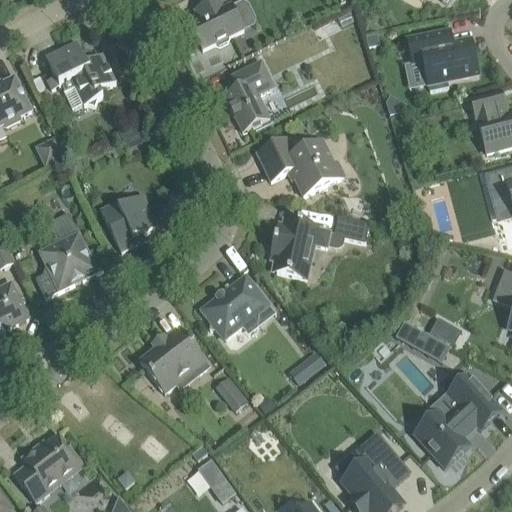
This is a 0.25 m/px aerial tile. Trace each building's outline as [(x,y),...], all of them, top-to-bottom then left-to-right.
[(203,54),(216,48),(220,50),(229,46),(230,41),(244,34),(232,9),(225,12),(220,2),(195,14),(198,19),(199,18),(202,24),(191,29),(203,54)] [(453,47),(450,35),(450,34),(408,42),(413,69),(424,67),(428,90),(430,89),(431,95),(449,91),(447,86),(479,79),(472,43),(453,47)] [(378,44),(377,39),(368,41),(369,49),(377,47),(378,44)] [(83,58),(77,47),(46,62),(55,80),(47,84),(52,94),(63,89),(66,95),(64,96),(73,113),(83,108),(85,110),(89,108),(95,110),(97,104),(104,101),(101,95),(117,88),(103,60),(97,62),(97,61),(96,59),(95,58),(93,57),(92,56),(91,55),(89,54),(87,54),(86,54),(86,56),(83,58)] [(243,137),(261,128),(270,124),(259,100),(275,92),(262,66),(232,80),(238,93),(225,99),(231,112),(230,113),(235,122),(235,121),(243,137)] [(32,115),(24,99),(15,81),(3,87),(1,84),(0,84),(0,130),(5,128),(6,131),(21,123),(19,121),(32,115)] [(503,115),(506,115),(501,97),(472,105),(477,122),(478,122),(480,129),(480,130),(487,157),(511,150),(511,121),(510,122),(505,123),(503,115)] [(55,142),(40,149),(50,169),(65,162),(55,142)] [(304,201),(322,192),(346,181),(338,166),(334,168),(323,145),(296,158),(288,142),(257,157),(271,186),(291,176),(304,201)] [(82,165),(77,162),(72,164),(69,169),(70,174),(75,176),(80,175),(83,170),(82,165)] [(511,172),(485,180),(489,198),(501,195),(505,209),(511,207),(511,172)] [(101,214),(113,238),(121,257),(137,249),(135,243),(159,232),(143,200),(119,212),(117,207),(101,214)] [(104,275),(95,257),(94,254),(89,257),(70,217),(49,227),(56,242),(53,250),(40,257),(46,270),(43,279),(36,283),(46,303),(75,289),(74,287),(82,283),(83,285),(104,275)] [(339,221),(335,241),(366,248),(370,228),(339,221)] [(318,232),(304,229),(285,225),(284,229),(280,229),(272,264),(276,265),(273,276),(305,283),(312,249),(327,252),(331,236),(318,233),(318,232)] [(4,243),(0,245),(0,262),(5,272),(15,267),(4,243)] [(511,276),(505,274),(500,287),(511,291),(511,329),(510,334),(511,334),(511,276)] [(270,310),(259,295),(247,280),(201,315),(211,328),(209,336),(217,336),(225,345),(242,331),(257,333),(259,318),(270,310)] [(30,323),(21,305),(12,287),(0,292),(0,339),(6,337),(5,335),(30,323)] [(438,322),(431,336),(438,340),(446,326),(438,322)] [(408,328),(401,340),(427,355),(434,343),(408,328)] [(207,366),(192,347),(180,331),(166,342),(164,339),(152,349),(156,353),(140,366),(165,398),(207,366)] [(300,389),(325,369),(317,357),(291,378),(300,389)] [(422,434),(416,440),(445,473),(470,450),(463,442),(476,429),(481,435),(502,416),(469,380),(457,392),(449,400),(462,413),(448,425),(441,417),(422,434)] [(249,406),(230,381),(216,392),(235,417),(249,406)] [(346,485),(343,487),(356,503),(352,507),(356,511),(400,511),(405,509),(391,493),(410,477),(378,438),(363,451),(373,463),(346,485)] [(36,508),(83,472),(84,471),(60,440),(47,449),(44,446),(22,463),(27,469),(15,479),(36,508)] [(212,465),(200,475),(223,507),(236,498),(212,465)] [(135,485),(128,476),(119,483),(126,492),(135,485)] [(0,511),(9,511),(3,503),(0,499),(0,511)]
